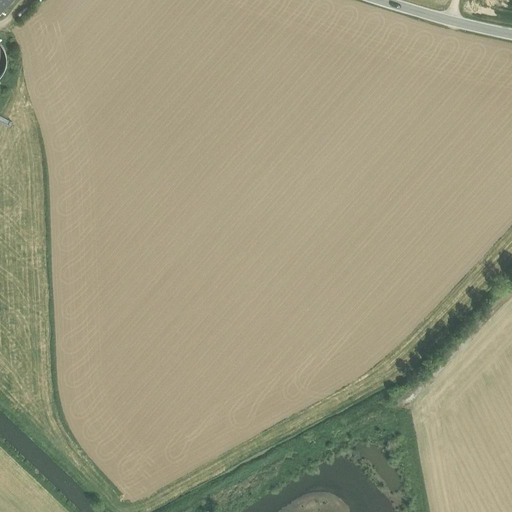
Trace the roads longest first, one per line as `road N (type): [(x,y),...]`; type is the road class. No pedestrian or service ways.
road 1 (track): [(511,299),(401,410)]
road 2 (secondary): [(385,0),(511,33)]
